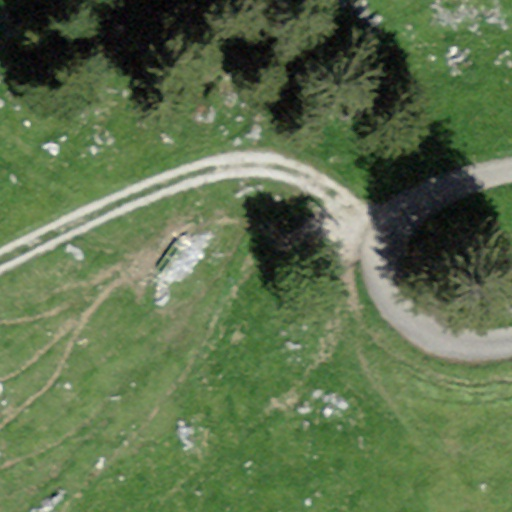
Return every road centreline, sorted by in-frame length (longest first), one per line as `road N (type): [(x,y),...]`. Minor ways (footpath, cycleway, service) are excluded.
road 1 (track): [(381,232),(325,183),(278,160),(240,157),(173,173),(0,249)]
road 2 (track): [(511,333),(440,338),(406,320),(381,292),(376,263),(398,200),(431,180),(511,161)]
